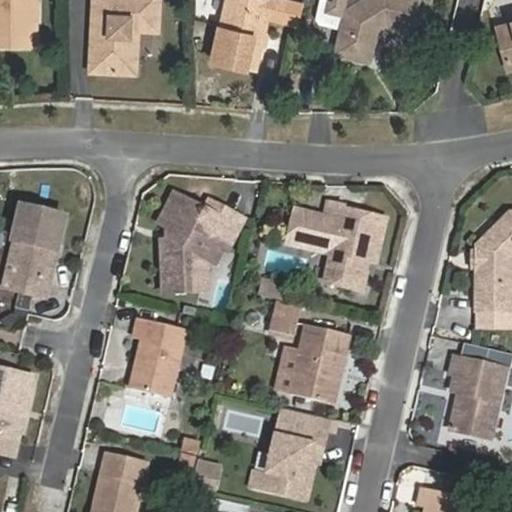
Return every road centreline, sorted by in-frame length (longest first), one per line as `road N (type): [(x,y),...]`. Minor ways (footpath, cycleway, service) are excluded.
road 1 (residential): [(355,511),(447,154)]
road 2 (residential): [(131,149),(447,154)]
road 3 (residential): [(131,149),(70,444)]
road 4 (residential): [(0,159),(131,149)]
